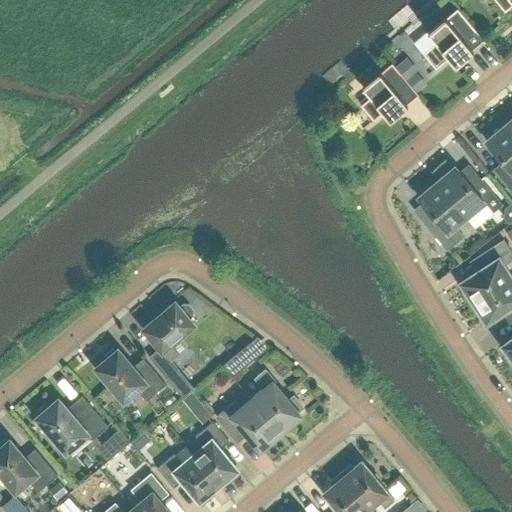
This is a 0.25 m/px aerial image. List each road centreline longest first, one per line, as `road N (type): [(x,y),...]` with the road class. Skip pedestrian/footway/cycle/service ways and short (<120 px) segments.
road 1 (residential): [(0,396),(154,267),(182,261),(278,330),(363,407)]
road 2 (residential): [(511,419),(424,295),(375,204),(384,173),(511,69)]
road 3 (residential): [(240,511),(363,407)]
road 4 (residential): [(451,511),(363,407)]
